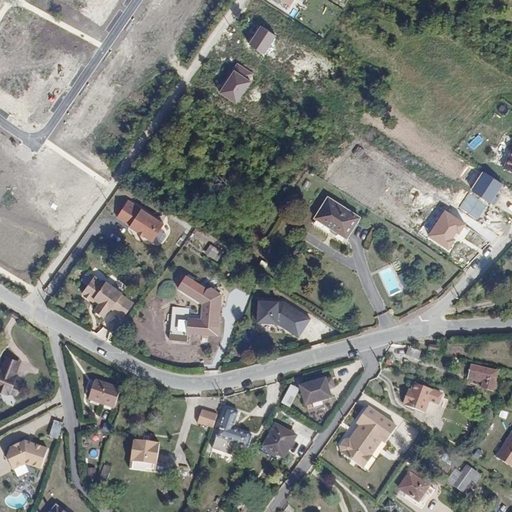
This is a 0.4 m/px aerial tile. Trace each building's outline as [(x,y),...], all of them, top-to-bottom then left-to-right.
[(113,97),(118,101),(129,90),(124,86),(113,97)] [(52,186),(43,201),(55,209),(64,193),(52,186)] [(347,238),(360,217),(329,198),(316,218),(347,238)] [(153,242),(165,224),(128,200),(118,217),(131,226),(130,227),(139,232),(138,233),(144,237),(145,236),(153,242)] [(187,244),(199,251),(207,239),(194,231),(187,244)] [(211,245),(206,254),(218,261),(223,253),(211,245)] [(211,288),(206,290),(187,277),(180,287),(204,303),(203,321),(190,320),(189,332),(218,334),(220,294),(211,288)] [(124,318),(134,304),(122,295),(123,294),(107,282),(105,284),(97,278),(86,293),(87,296),(86,297),(91,301),(91,300),(95,299),(101,303),(96,311),(104,317),(110,310),(111,311),(112,309),(124,318)] [(298,338),(300,338),(310,319),(310,317),(282,301),(258,299),(256,324),(276,326),(298,338)] [(109,313),(105,324),(116,328),(120,317),(109,313)] [(420,359),(423,351),(409,347),(407,355),(420,359)] [(0,391),(7,394),(8,391),(11,392),(17,375),(14,374),(18,360),(5,356),(1,370),(0,369),(0,391)] [(496,389),(501,370),(474,364),(472,374),(487,377),(485,387),(496,389)] [(331,398),(326,380),(302,386),(306,405),(331,398)] [(114,407),(120,389),(97,381),(91,399),(114,407)] [(415,383),(412,391),(410,397),(408,396),(405,405),(407,406),(406,408),(426,415),(435,391),(415,383)] [(282,404),(291,409),(300,390),(291,386),(282,404)] [(449,396),(444,409),(457,414),(461,401),(449,396)] [(398,427),(370,405),(357,421),(361,424),(359,426),(385,444),(398,427)] [(240,412),(227,408),(214,449),(232,455),(236,442),(249,446),(253,436),(234,430),(240,412)] [(215,426),(219,414),(204,409),(200,421),(215,426)] [(51,437),(60,440),(64,429),(65,424),(63,424),(56,421),(51,437)] [(297,436),(276,425),(265,447),(285,458),(297,436)] [(385,444),(359,426),(358,428),(360,429),(356,436),(353,434),(351,438),(350,438),(345,439),(341,445),(342,449),(343,450),(342,451),(365,469),(385,444)] [(511,435),(498,457),(511,466),(511,435)] [(157,465),(161,445),(134,441),(131,461),(157,465)] [(43,470),(49,449),(26,442),(11,449),(8,458),(15,471),(28,465),(43,470)] [(467,466),(454,485),(461,489),(466,481),(469,484),(472,479),(477,483),(481,476),(467,466)] [(418,505),(426,496),(430,499),(436,491),(431,487),(434,482),(428,478),(429,477),(416,467),(400,487),(409,494),(407,497),(418,505)] [(469,484),(466,481),(461,489),(463,491),(469,484)] [(422,508),(430,499),(426,496),(418,505),(422,508)]
